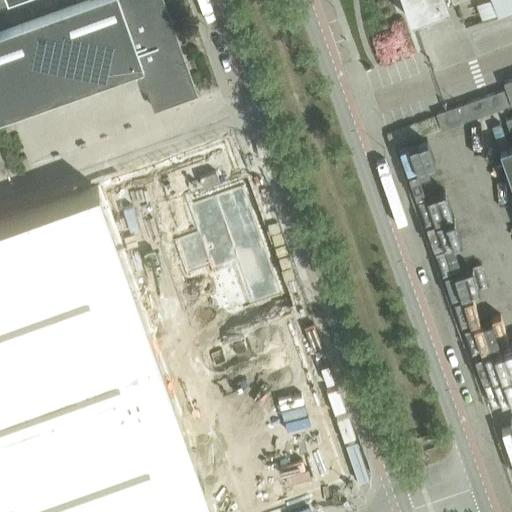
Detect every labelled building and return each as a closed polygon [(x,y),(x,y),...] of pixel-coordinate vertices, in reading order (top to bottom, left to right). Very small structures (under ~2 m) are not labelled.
[(89,0),(0,32),(0,118),(142,68),(155,106),(194,92),(161,0),(89,0)] [(511,0),(403,0),(411,19),(449,6),(446,0),(492,0),(498,16),(511,10),(511,0)] [(511,103),(511,77),(503,81),(506,89),(436,114),(442,129),(511,103)] [(511,145),(498,150),(511,190),(511,145)] [(0,511),(214,511),(98,187),(0,221),(0,511)]
